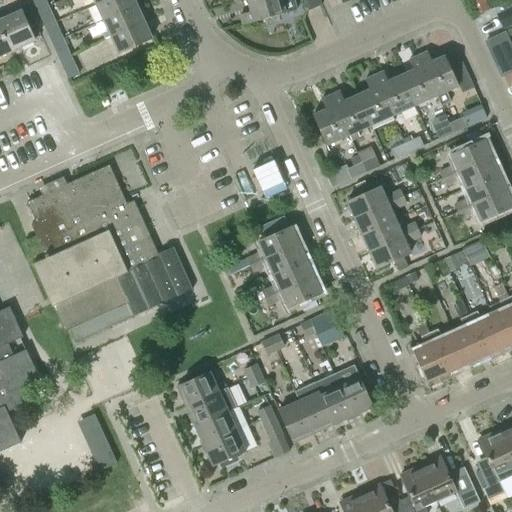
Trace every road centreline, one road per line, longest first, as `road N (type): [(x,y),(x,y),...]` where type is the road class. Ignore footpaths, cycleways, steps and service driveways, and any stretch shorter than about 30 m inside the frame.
road 1 (residential): [(413,423),(266,97),(264,76)]
road 2 (residential): [(511,129),(462,20),(447,10),(297,71),(264,76)]
road 3 (residential): [(226,511),(413,423)]
road 4 (residential): [(220,56),(203,89),(78,147)]
